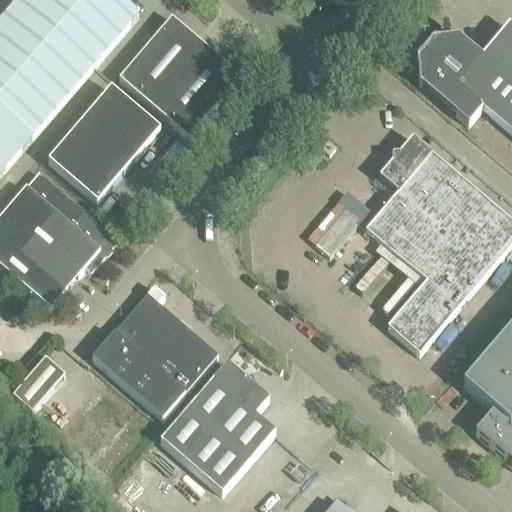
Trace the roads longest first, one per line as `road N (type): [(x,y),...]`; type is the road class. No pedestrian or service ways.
road 1 (unclassified): [(497,511),(146,204),(311,47)]
road 2 (unknown): [(337,19),(511,192)]
road 3 (unknown): [(191,243),(84,393)]
